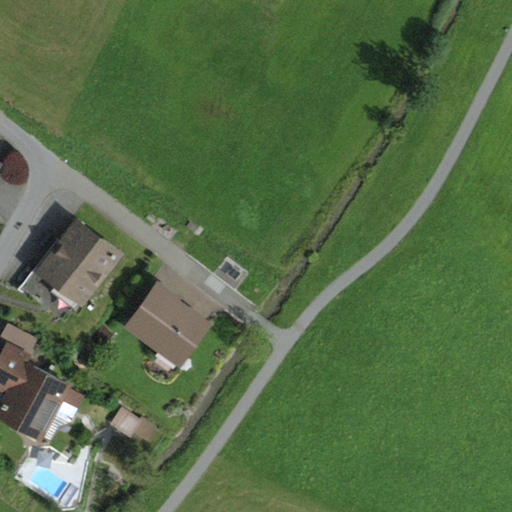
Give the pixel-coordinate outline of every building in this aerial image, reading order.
[(61,242),(41,268),(44,271),(82,300),(118,252),(77,221),(61,242)] [(61,242),(58,239),(22,287),(21,288),(27,293),(44,271),(41,268),(61,242)] [(233,265),(227,273),(236,280),(242,273),(233,265)] [(163,346),(181,358),(207,321),(175,298),(177,296),(158,283),(129,323),(162,347),(163,346)] [(8,324),(0,339),(28,354),(36,339),(8,324)] [(102,327),(94,339),(103,345),(111,333),(102,327)] [(0,404),(44,428),(67,386),(68,384),(24,360),(28,354),(0,339),(0,338),(0,384),(9,389),(0,404)] [(176,365),(181,358),(163,346),(162,347),(158,353),(176,365)] [(69,420),(82,394),(67,386),(44,428),(42,433),(51,437),(58,424),(69,420)] [(42,433),(44,428),(0,404),(0,413),(40,436),(42,433)] [(119,425),(131,432),(135,427),(139,420),(123,409),(118,416),(123,420),(119,425)] [(123,420),(118,416),(114,421),(119,425),(123,420)] [(146,434),(151,428),(139,420),(135,427),(146,434)]
